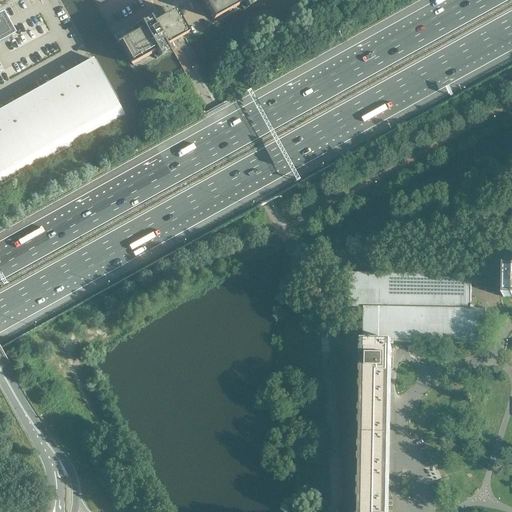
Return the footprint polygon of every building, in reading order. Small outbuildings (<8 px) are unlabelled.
[(200,0),(201,0),(213,22),(241,7),(244,10),(243,8),(250,5),(255,3),(256,3),(254,0),(200,0)] [(133,31),(135,33),(120,42),(134,67),(154,55),(156,59),(155,57),(162,53),(163,54),(167,51),(167,52),(168,51),(167,48),(169,47),(168,45),(173,42),(190,33),(176,9),(163,16),(152,22),(151,21),(150,21),(151,22),(147,25),(147,24),(134,31),(133,31)] [(10,103),(0,108),(0,181),(123,113),(94,60),(12,106),(9,101),(10,103)] [(414,342),(485,344),(486,310),(483,310),(471,310),(471,297),(471,290),(471,284),(471,276),(350,273),(349,307),(364,308),(364,324),(363,342),(391,342),(414,342)] [(387,511),(391,366),(391,347),(391,342),(363,342),(364,342),(360,511),(387,511)]
